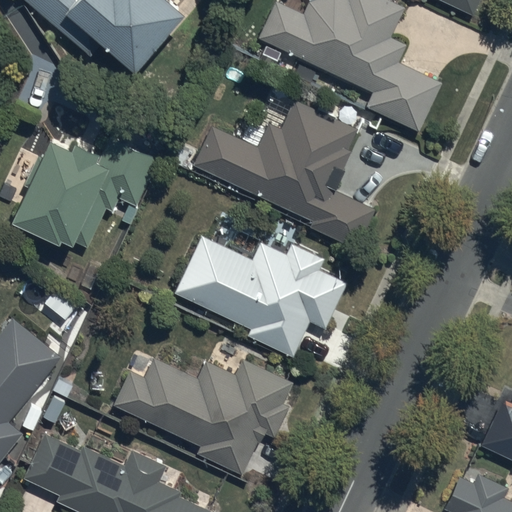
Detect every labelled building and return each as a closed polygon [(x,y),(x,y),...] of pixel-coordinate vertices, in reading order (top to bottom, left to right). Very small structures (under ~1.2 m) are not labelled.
[(36,0),(91,49),(106,32),(138,60),(190,2),(187,0),(36,0)] [(309,0),(305,8),(287,0),(274,0),(259,31),(372,85),(366,98),(420,124),(443,77),(399,55),(407,39),(390,31),(403,3),(397,0),(309,0)] [(453,0),(472,9),(476,0),(453,0)] [(215,120),(196,158),(314,214),(310,221),(356,244),(376,204),(335,183),(346,162),(343,161),(351,145),(347,143),(358,123),(320,104),(319,105),(296,94),(291,103),(271,93),(259,116),(245,109),(234,130),(215,120)] [(78,137),(55,126),(44,149),(42,147),(27,178),(31,180),(17,210),(63,232),(65,229),(90,241),(109,201),(116,204),(123,190),(140,199),(162,153),(111,129),(105,141),(82,130),(78,137)] [(201,230),(175,285),(253,322),(248,330),(294,352),(311,316),(326,323),(348,276),(321,263),(325,253),(292,238),(287,247),(263,236),(254,255),(201,230)] [(0,456),(25,426),(10,413),(63,350),(16,311),(0,329),(0,456)] [(207,355),(199,371),(157,351),(145,373),(132,365),(114,398),(202,440),(199,445),(243,467),(258,434),(262,437),(267,427),(274,431),(290,400),(283,396),(293,377),(245,351),(235,370),(207,355)] [(511,390),(504,387),(481,439),(511,452),(511,390)] [(47,427),(26,471),(63,488),(59,496),(92,511),(215,511),(216,510),(177,491),(180,485),(159,476),(167,459),(132,442),(124,458),(83,438),(81,443),(47,427)] [(450,511),(511,511),(511,492),(505,490),(508,482),(475,467),(470,477),(457,472),(444,502),(454,506),(450,511)]
